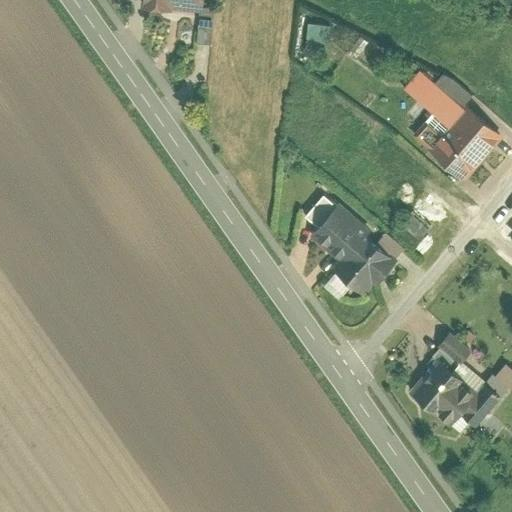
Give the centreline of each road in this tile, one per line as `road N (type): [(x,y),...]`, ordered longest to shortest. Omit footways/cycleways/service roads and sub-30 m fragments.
road 1 (tertiary): [(83,0),(346,372)]
road 2 (residential): [(511,184),(346,372)]
road 3 (tertiary): [(346,372),(445,511)]
